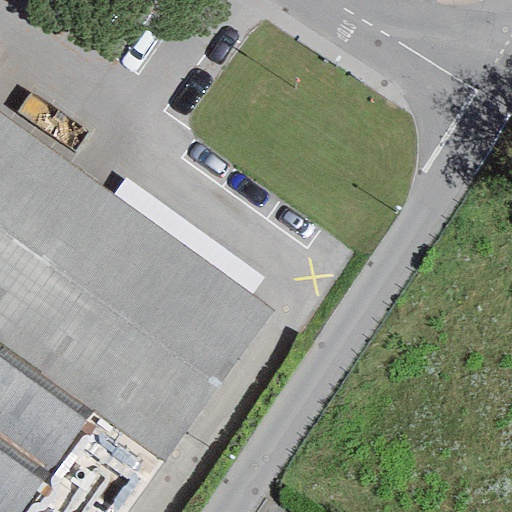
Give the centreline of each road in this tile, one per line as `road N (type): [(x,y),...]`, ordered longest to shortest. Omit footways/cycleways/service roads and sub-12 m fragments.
road 1 (residential): [(224,511),(511,83)]
road 2 (residential): [(511,69),(384,25),(342,0)]
